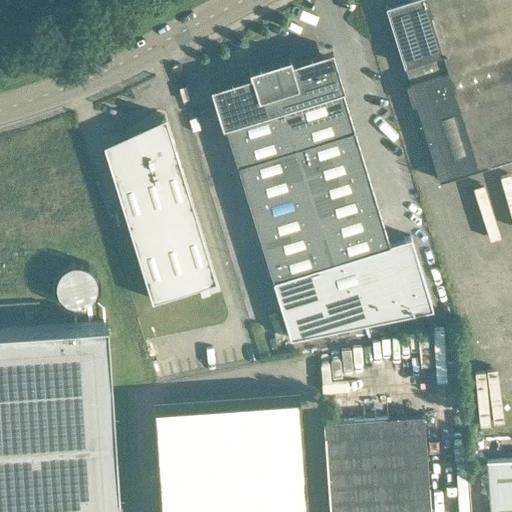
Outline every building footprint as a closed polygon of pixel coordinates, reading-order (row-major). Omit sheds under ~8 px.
[(511,0),(402,0),(386,5),(404,65),(410,82),(409,82),(440,179),(511,156),(511,0)] [(290,337),(433,307),(410,235),(388,242),(341,88),(344,87),(338,69),(337,69),(335,64),(332,59),(328,56),(322,54),(317,54),(311,56),(311,54),(292,60),(290,54),(249,67),(251,73),(231,79),(232,80),(226,82),(222,85),(218,90),(217,95),(216,100),(218,106),(216,106),(222,125),(225,124),(290,337)] [(216,279),(165,114),(103,143),(152,299),(216,279)] [(76,297),(111,294),(107,259),(72,263),(76,297)] [(0,511),(119,511),(107,321),(0,328),(0,511)] [(306,511),(299,395),(154,405),(161,511),(306,511)] [(430,511),(424,413),(325,420),(326,434),(325,435),(329,511),(430,511)] [(511,511),(511,457),(485,459),(489,511),(511,511)]
